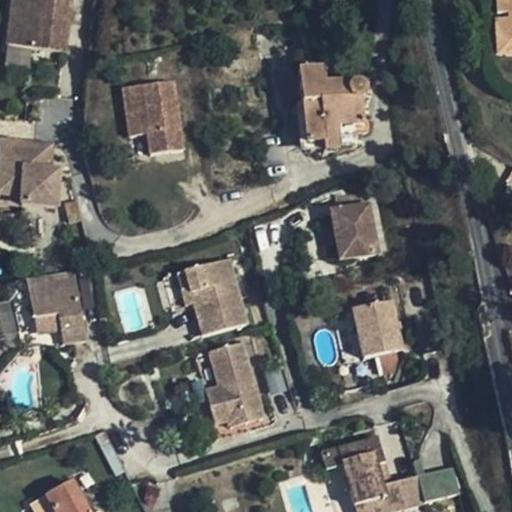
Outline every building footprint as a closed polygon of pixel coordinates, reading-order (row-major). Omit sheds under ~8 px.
[(64,0),(32,0),(33,2),(13,0),(8,0),(2,50),(60,56),(62,32),(52,31),(52,23),(63,24),(64,0)] [(511,0),(495,0),(496,15),(506,15),(507,20),(494,21),(495,48),(511,46),(511,0)] [(62,32),(63,24),(52,23),(52,31),(62,32)] [(511,46),(495,48),(496,57),(511,55),(511,46)] [(324,84),(322,68),(297,72),(305,144),(321,143),(323,152),(337,150),(335,127),(361,125),(360,99),(366,95),(367,88),(363,82),(356,80),(348,82),(324,84)] [(169,84),(117,91),(125,139),(143,136),(146,158),(180,152),(169,84)] [(46,151),(0,147),(0,199),(17,200),(17,210),(53,212),(54,176),(45,175),(46,151)] [(340,258),(379,252),(366,189),(336,195),(339,210),(330,212),(340,258)] [(228,261),(218,264),(223,286),(233,331),(246,327),(228,261)] [(223,286),(218,264),(185,273),(191,296),(223,286)] [(191,296),(185,273),(175,276),(181,298),(191,296)] [(74,284),(75,292),(78,311),(96,309),(91,282),(74,284)] [(74,284),(53,287),(54,297),(75,292),(74,284)] [(233,331),(223,286),(191,296),(194,307),(203,339),(233,331)] [(35,337),(74,331),(81,329),(81,328),(78,311),(75,292),(54,297),(53,287),(28,291),(35,337)] [(191,296),(181,298),(184,310),(194,307),(191,296)] [(364,358),(402,349),(390,302),(353,311),(364,358)] [(242,346),(236,347),(246,391),(222,398),(225,409),(211,413),(217,433),(231,429),(263,420),(242,346)] [(246,391),(236,347),(209,354),(222,398),(246,391)] [(222,398),(207,402),(211,413),(225,409),(222,398)] [(263,420),(231,429),(234,437),(265,428),(263,420)] [(356,505),(358,511),(390,511),(400,509),(393,483),(378,487),(373,466),(378,465),(371,440),(340,448),(344,462),(336,464),(340,480),(334,489),(345,495),(348,506),(356,505)] [(344,462),(340,448),(332,450),(336,464),(344,462)] [(85,511),(69,484),(44,498),(51,511),(85,511)]
